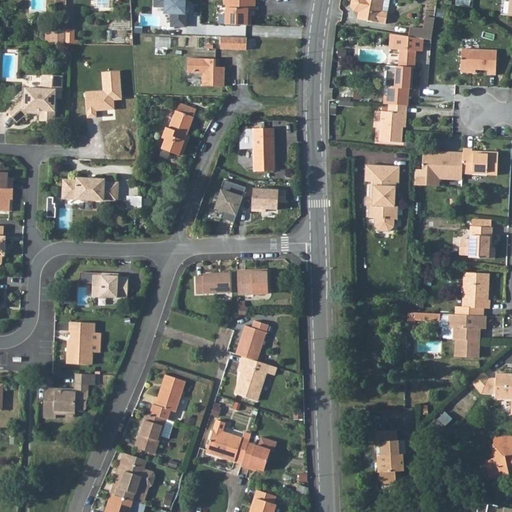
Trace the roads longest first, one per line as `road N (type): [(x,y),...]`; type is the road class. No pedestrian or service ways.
road 1 (residential): [(79,511),(181,249)]
road 2 (tertiary): [(332,511),(321,241)]
road 3 (tertiary): [(321,241),(315,71),(323,0)]
road 4 (residential): [(181,249),(225,114),(244,103)]
road 5 (residential): [(42,256),(64,246),(181,249)]
road 6 (residential): [(181,249),(321,241)]
road 7 (unknown): [(318,33),(186,28)]
